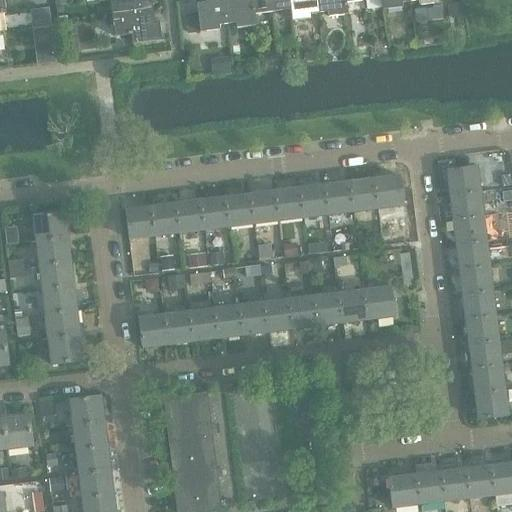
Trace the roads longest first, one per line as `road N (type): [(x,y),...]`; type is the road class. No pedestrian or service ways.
road 1 (residential): [(117,379),(440,340)]
road 2 (residential): [(95,189),(417,149)]
road 3 (residential): [(440,340),(417,149)]
road 4 (residential): [(117,379),(95,189)]
road 5 (residential): [(349,511),(342,456),(452,442)]
road 6 (residential): [(134,511),(117,379)]
